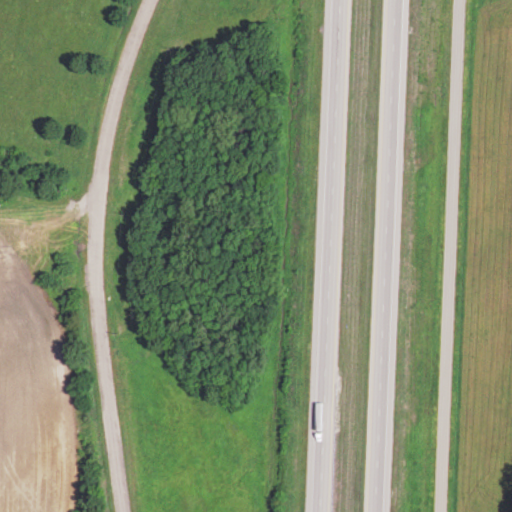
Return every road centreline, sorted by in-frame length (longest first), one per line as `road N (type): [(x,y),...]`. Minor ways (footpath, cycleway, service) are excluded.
road 1 (residential): [(124,511),(96,248),(112,114),(151,0)]
road 2 (motorway): [(342,0),(321,511)]
road 3 (motorway): [(374,511),(394,0)]
road 4 (residential): [(439,511),(459,0)]
